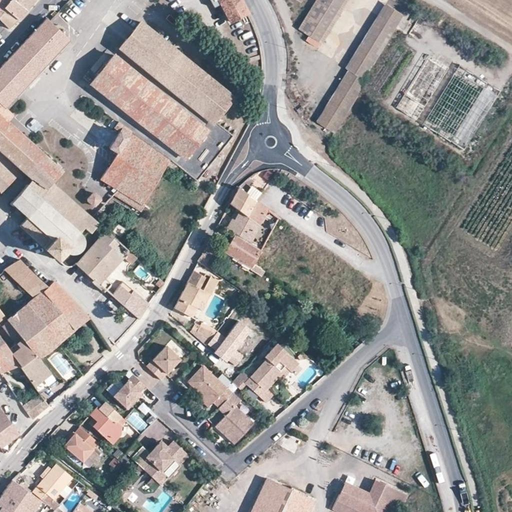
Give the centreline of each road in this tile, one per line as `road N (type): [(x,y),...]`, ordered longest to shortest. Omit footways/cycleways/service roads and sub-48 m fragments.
road 1 (residential): [(0,470),(120,352),(176,284),(234,174),(271,142)]
road 2 (residential): [(235,468),(409,327)]
road 3 (tertiary): [(409,327),(466,511)]
road 4 (tertiary): [(271,142),(354,205),(391,270)]
road 5 (residential): [(10,239),(115,327),(107,341)]
road 6 (residential): [(235,468),(132,362)]
road 7 (tertiary): [(250,0),(270,43),(271,142)]
road 8 (residential): [(391,270),(376,270),(273,200)]
